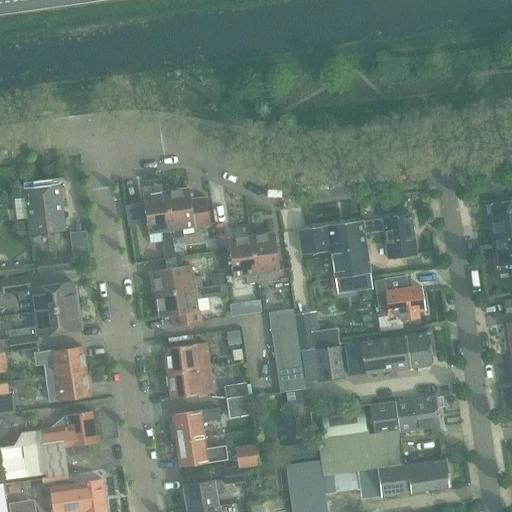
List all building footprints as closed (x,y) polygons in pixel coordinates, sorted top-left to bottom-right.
[(26,197),(13,199),(16,220),(28,218),(30,233),(65,229),(59,182),(24,187),(26,197)] [(189,189),(166,192),(172,239),(184,237),(182,229),(210,224),(206,198),(191,200),(189,189)] [(172,239),(166,192),(142,196),(143,201),(146,220),(148,233),(161,232),(165,259),(175,258),(172,239)] [(511,200),(490,203),(490,205),(486,206),(487,214),(492,215),(499,265),(511,263),(511,200)] [(143,201),(123,205),(126,223),(146,220),(143,201)] [(410,213),(383,217),(383,218),(384,227),(389,257),(416,253),(410,213)] [(89,217),(72,219),(73,238),(91,236),(89,217)] [(383,218),(364,221),(366,230),(384,227),(383,218)] [(366,230),(364,221),(362,221),(362,220),(328,225),(328,231),(323,231),(322,226),(307,228),(299,229),(302,255),(331,251),(337,294),(372,289),(371,278),(364,230),(366,230)] [(274,233),(251,236),(258,283),(268,281),(267,273),(280,271),(274,233)] [(258,283),(251,236),(228,239),(233,277),(246,275),(247,284),(258,283)] [(38,263),(20,266),(22,272),(37,270),(37,274),(70,270),(68,255),(38,259),(38,263)] [(152,271),(156,294),(203,287),(201,277),(192,278),(190,265),(177,267),(152,271)] [(0,268),(0,276),(22,273),(22,272),(20,266),(0,268)] [(210,273),(212,283),(224,282),(222,271),(210,273)] [(33,298),(35,311),(76,305),(73,282),(31,288),(29,276),(1,280),(3,293),(18,291),(19,300),(33,298)] [(384,279),(373,280),(377,307),(387,305),(389,315),(399,313),(400,319),(402,319),(403,323),(417,321),(416,317),(418,317),(418,311),(424,310),(421,291),(420,286),(407,288),(405,276),(384,279)] [(203,287),(156,295),(160,318),(170,316),(198,312),(196,299),(204,298),(228,295),(226,284),(203,287)] [(260,300),(249,302),(251,314),(262,312),(260,300)] [(76,305),(35,311),(37,326),(8,331),(11,351),(39,347),(38,336),(80,329),(76,305)] [(239,305),(230,307),(231,317),(241,315),(239,305)] [(268,313),(270,324),(295,321),(294,315),(293,309),(268,313)] [(311,312),(294,315),(295,321),(296,326),(297,332),(298,343),(299,348),(303,347),(303,350),(314,349),(340,345),(337,327),(319,330),(316,311),(311,312)] [(270,324),(272,336),(297,332),(296,326),(295,321),(270,324)] [(241,344),(239,331),(226,332),(228,345),(241,344)] [(272,336),(273,347),(298,343),(297,332),(272,336)] [(361,343),(342,346),(347,375),(365,372),(365,374),(418,366),(418,371),(428,370),(431,364),(432,364),(427,332),(361,342),(361,343)] [(166,354),(168,372),(210,366),(206,340),(164,346),(166,354)] [(273,347),(275,358),(300,355),(299,348),(298,343),(273,347)] [(340,345),(314,349),(318,381),(319,381),(344,377),(340,345)] [(53,350),(34,353),(35,363),(36,365),(43,364),(45,376),(56,374),(86,369),(82,346),(53,351),(53,350)] [(275,358),(277,370),(302,366),(300,355),(275,358)] [(210,366),(168,372),(170,389),(171,397),(213,391),(210,367),(210,366)] [(277,370),(278,381),(303,377),(302,366),(277,370)] [(86,369),(56,374),(58,388),(59,391),(50,392),(46,392),(47,402),(58,401),(58,398),(89,394),(86,369)] [(303,377),(278,381),(280,393),(305,389),(303,377)] [(226,385),(228,398),(247,395),(248,395),(246,383),(226,385)] [(151,389),(152,406),(170,405),(170,388),(151,389)] [(0,395),(0,413),(14,412),(11,394),(0,395)] [(228,398),(226,398),(229,418),(250,415),(247,395),(228,398)] [(320,461),(322,475),(403,463),(398,432),(440,426),(436,396),(394,402),(394,403),(369,406),(374,433),(368,434),(367,428),(366,428),(362,407),(322,413),(326,447),(320,461)] [(174,420),(177,439),(204,435),(202,423),(221,420),(219,408),(200,411),(174,414),(174,420)] [(42,442),(2,448),(7,477),(48,472),(48,475),(70,472),(67,455),(71,455),(91,452),(90,442),(98,441),(93,409),(66,413),(49,429),(40,430),(42,442)] [(204,435),(177,439),(180,457),(181,465),(208,461),(208,460),(226,458),(224,445),(206,448),(204,435)] [(256,443),(235,446),(238,466),(238,468),(243,467),(259,465),(256,443)] [(283,447),(285,461),(315,457),(313,443),(283,447)] [(286,464),(291,502),(325,497),(319,460),(286,464)] [(333,476),(336,493),(360,489),(362,499),(381,496),(434,489),(435,493),(449,491),(449,487),(445,460),(333,476)] [(238,466),(222,468),(224,484),(245,481),(243,467),(238,468),(238,466)] [(77,481),(49,485),(52,511),(98,511),(106,511),(101,479),(77,482),(77,481)] [(185,492),(188,510),(219,505),(217,493),(225,492),(224,484),(223,479),(184,485),(185,492)] [(327,511),(325,497),(291,502),(292,511),(327,511)] [(35,511),(33,499),(8,502),(9,511),(35,511)]
